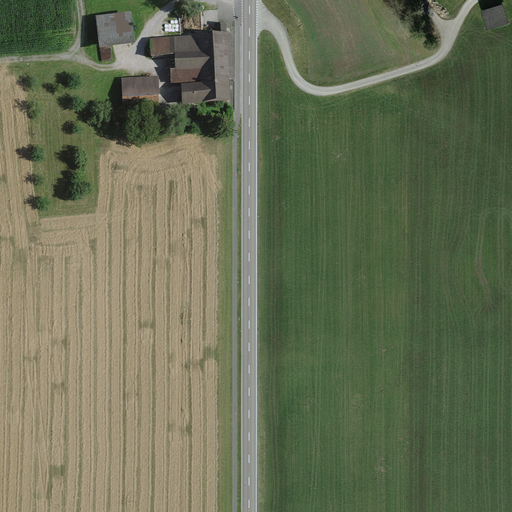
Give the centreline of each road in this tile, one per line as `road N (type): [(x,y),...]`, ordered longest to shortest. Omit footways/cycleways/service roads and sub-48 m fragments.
road 1 (secondary): [(249,0),(249,511)]
road 2 (track): [(473,0),(441,57),(329,91),(302,84),(279,31),(249,15)]
road 3 (track): [(77,0),(82,46),(74,55),(0,61)]
